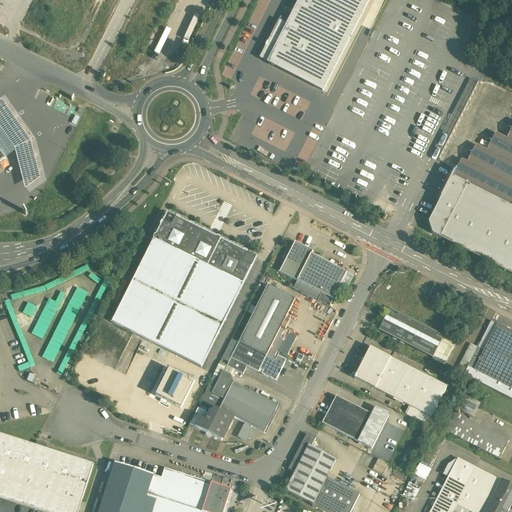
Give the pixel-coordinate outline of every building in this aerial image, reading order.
[(299,0),(267,64),(322,91),(368,0),(299,0)] [(0,101),(0,129),(14,149),(28,139),(0,101)] [(511,128),(507,139),(496,134),(487,151),(476,145),(467,163),(461,160),(452,178),(452,177),(428,223),(432,235),(440,239),(441,238),(511,273),(511,128)] [(14,149),(0,129),(0,152),(5,159),(16,151),(14,149)] [(28,139),(14,149),(16,151),(22,177),(25,188),(38,180),(35,167),(28,139)] [(190,224),(189,225),(180,220),(180,219),(177,218),(176,218),(167,214),(162,223),(161,223),(160,226),(160,227),(155,236),(154,236),(153,239),(153,241),(242,286),(256,258),(247,254),(247,253),(244,251),(243,252),(234,247),(233,246),(231,245),(229,245),(220,241),(220,239),(217,238),(216,238),(207,234),(206,232),(204,231),(202,232),(193,227),(193,226),(190,224)] [(242,286),(153,241),(112,324),(201,369),(242,286)] [(295,242),(279,273),(297,282),(311,255),(312,251),(295,242)] [(329,264),(311,255),(297,282),(321,294),(333,300),(346,273),(336,268),(329,264)] [(47,291),(89,271),(87,266),(45,286),(47,291)] [(98,285),(100,281),(91,274),(89,278),(98,285)] [(57,374),(61,376),(109,282),(105,280),(57,374)] [(45,286),(11,296),(12,301),(46,291),(45,286)] [(295,300),(267,286),(239,343),(266,357),(281,328),(295,300)] [(86,298),(88,294),(77,288),(75,293),(86,298)] [(440,300),(447,304),(454,292),(446,288),(440,300)] [(55,303),(60,305),(65,294),(61,292),(55,303)] [(84,303),(86,298),(75,293),(73,297),(84,303)] [(333,300),(321,294),(317,301),(329,307),(333,300)] [(82,307),(84,303),(73,297),(71,301),(82,307)] [(329,307),(313,299),(307,310),(323,318),(329,307)] [(28,363),(30,368),(35,366),(8,300),(4,302),(28,363)] [(57,310),(60,305),(55,303),(49,300),(47,304),(57,310)] [(79,311),(82,307),(71,301),(68,306),(79,311)] [(23,314),(31,318),(36,308),(28,304),(23,314)] [(55,314),(57,310),(47,304),(45,309),(55,314)] [(77,316),(79,311),(68,306),(66,310),(77,316)] [(53,318),(55,314),(45,309),(43,313),(53,318)] [(75,320),(77,316),(66,310),(64,314),(75,320)] [(420,326),(389,310),(379,330),(410,346),(420,326)] [(51,323),(53,318),(43,313),(40,318),(51,323)] [(73,324),(75,320),(64,314),(62,319),(73,324)] [(49,327),(51,323),(40,318),(38,322),(49,327)] [(70,329),(73,324),(62,319),(60,323),(70,329)] [(46,331),(49,327),(38,322),(36,326),(46,331)] [(491,322),(467,367),(474,371),(497,325),(491,322)] [(68,333),(70,329),(60,323),(57,327),(68,333)] [(511,332),(497,325),(474,371),(511,390),(511,332)] [(44,336),(46,331),(36,326),(34,331),(44,336)] [(420,326),(410,346),(433,358),(443,338),(420,326)] [(66,337),(68,333),(57,327),(55,332),(66,337)] [(281,328),(266,357),(275,362),(278,356),(290,332),(281,328)] [(42,340),(44,336),(34,331),(32,335),(42,340)] [(64,342),(66,337),(55,332),(53,336),(64,342)] [(62,346),(64,342),(53,336),(51,340),(62,346)] [(59,350),(62,346),(51,340),(48,345),(59,350)] [(266,357),(239,343),(231,359),(247,367),(258,373),(266,357)] [(57,355),(59,350),(48,345),(46,349),(57,355)] [(55,359),(57,355),(46,349),(44,353),(55,359)] [(390,359),(370,349),(354,379),(375,390),(390,359)] [(53,363),(55,359),(44,353),(42,358),(53,363)] [(275,362),(266,357),(258,373),(275,382),(286,361),(278,356),(275,362)] [(247,367),(231,359),(227,367),(243,375),(247,367)] [(447,388),(390,359),(375,390),(410,408),(430,418),(431,418),(447,388)] [(28,363),(17,368),(19,372),(30,368),(28,363)] [(156,396),(181,409),(194,383),(169,370),(156,396)] [(214,390),(212,394),(224,400),(233,383),(230,376),(223,372),(219,379),(214,390)] [(27,381),(32,384),(35,377),(30,374),(27,381)] [(213,376),(208,387),(214,390),(219,379),(213,376)] [(233,383),(224,400),(219,411),(233,418),(264,434),(278,407),(233,383)] [(372,415),(336,397),(322,424),(358,443),(372,415)] [(459,410),(472,416),(476,407),(463,401),(459,410)] [(430,418),(410,408),(406,416),(426,426),(430,418)] [(198,409),(189,425),(195,428),(200,417),(203,419),(205,413),(198,409)] [(219,411),(215,409),(214,411),(210,420),(209,421),(206,420),(203,419),(200,417),(195,428),(221,441),(233,418),(219,411)] [(214,411),(209,409),(205,417),(210,420),(214,411)] [(372,415),(358,443),(371,450),(389,416),(375,409),(372,415)] [(455,414),(446,432),(499,459),(508,441),(458,416),(455,414)] [(77,511),(93,465),(0,434),(0,498),(42,511),(77,511)] [(306,435),(288,470),(294,473),(308,446),(311,447),(315,439),(306,435)] [(445,440),(434,435),(432,440),(442,445),(445,440)] [(440,450),(442,445),(432,440),(429,445),(440,450)] [(437,456),(440,450),(429,445),(426,450),(427,451),(437,456)] [(311,447),(308,446),(294,473),(285,491),(313,505),(327,479),(336,460),(311,447)] [(434,461),(437,456),(427,451),(425,456),(434,461)] [(476,469),(457,459),(430,511),(453,511),(457,506),(456,506),(476,469)] [(388,465),(378,460),(372,470),(383,476),(388,465)] [(153,476),(115,464),(99,511),(141,511),(147,495),(153,476)] [(416,475),(425,480),(431,470),(422,465),(416,475)] [(223,511),(231,490),(181,474),(181,473),(177,472),(177,473),(164,469),(161,479),(153,476),(147,495),(167,502),(167,503),(171,505),(171,503),(198,511),(223,511)] [(495,479),(476,469),(456,506),(457,506),(467,511),(508,511),(509,510),(492,501),(497,491),(490,488),(495,479)] [(392,470),(389,479),(406,485),(409,475),(392,470)] [(372,473),(365,484),(374,489),(380,478),(372,473)] [(351,511),(360,495),(327,479),(313,505),(312,507),(321,511),(351,511)] [(511,504),(511,487),(495,479),(490,488),(497,491),(492,501),(509,510),(511,504)] [(167,502),(147,495),(141,511),(198,511),(171,503),(171,505),(167,503),(167,502)]
